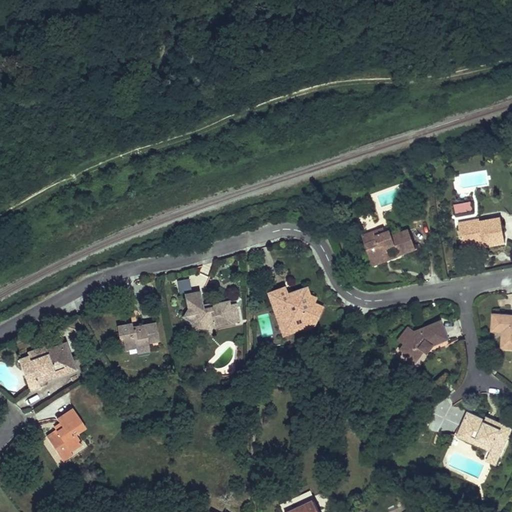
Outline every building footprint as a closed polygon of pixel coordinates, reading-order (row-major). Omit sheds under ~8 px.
[(472,202),(454,205),(456,213),(473,210),(472,202)] [(506,243),(502,218),(481,222),(480,219),(469,221),(470,226),(459,228),(463,246),(484,242),(485,246),(485,247),(495,245),(506,243)] [(415,249),(408,230),(391,236),(385,238),(383,233),(382,229),(362,236),(374,267),(391,261),(390,258),(388,253),(395,250),(397,255),(398,258),(407,255),(406,252),(415,249)] [(204,289),(208,278),(200,276),(197,286),(204,289)] [(190,291),(199,291),(198,277),(189,278),(190,291)] [(309,298),(306,291),(302,292),(295,295),(296,298),(293,299),(295,306),(289,308),(286,298),(284,292),(270,297),(283,333),(291,330),(298,330),(305,327),(307,331),(314,328),(322,310),(313,306),(315,301),(309,298)] [(232,326),(227,304),(208,308),(208,310),(200,312),(199,309),(196,295),(187,297),(182,298),(185,313),(188,315),(190,322),(187,325),(189,335),(200,332),(208,338),(213,330),(232,326)] [(296,298),(295,295),(286,298),(289,308),(295,306),(293,299),(296,298)] [(188,315),(185,313),(180,320),(187,325),(190,322),(188,315)] [(511,315),(507,315),(494,314),(493,332),(502,332),(501,348),(511,348),(511,315)] [(446,340),(438,322),(421,329),(410,334),(401,346),(397,352),(413,363),(421,353),(419,352),(425,344),(429,347),(446,340)] [(153,344),(150,326),(134,329),(134,332),(127,333),(127,330),(126,325),(121,326),(113,328),(115,341),(119,340),(121,352),(132,350),(143,349),(143,346),(153,344)] [(307,331),(305,327),(298,330),(291,330),(283,333),(285,340),(307,331)] [(410,334),(405,330),(396,342),(401,346),(410,334)] [(429,347),(425,344),(419,352),(421,353),(424,355),(429,347)] [(28,362),(27,359),(17,363),(27,390),(38,386),(36,380),(61,371),(59,366),(68,363),(62,346),(43,353),(44,357),(28,362)] [(34,350),(25,354),(27,359),(28,362),(44,357),(43,353),(41,348),(34,350)] [(145,355),(143,349),(132,350),(133,357),(145,355)] [(38,386),(73,374),(68,363),(59,366),(61,371),(36,380),(38,386)] [(29,395),(40,391),(38,386),(27,390),(29,395)] [(81,427),(67,409),(52,420),(54,424),(58,429),(54,433),(52,431),(42,439),(47,445),(55,455),(62,449),(66,453),(79,443),(72,434),(81,427)] [(476,417),(469,413),(462,429),(471,433),(469,437),(493,448),(490,454),(488,458),(497,463),(511,431),(511,429),(503,425),(501,431),(485,423),(486,421),(476,417)] [(503,425),(488,418),(486,421),(485,423),(501,431),(503,425)] [(58,429),(54,424),(50,428),(52,431),(54,433),(58,429)] [(471,433),(462,429),(458,438),(490,454),(493,448),(469,437),(471,433)] [(66,453),(62,449),(55,455),(59,461),(67,455),(66,453)] [(497,463),(488,458),(486,462),(496,467),(497,463)] [(319,511),(315,502),(291,511),(319,511)]
